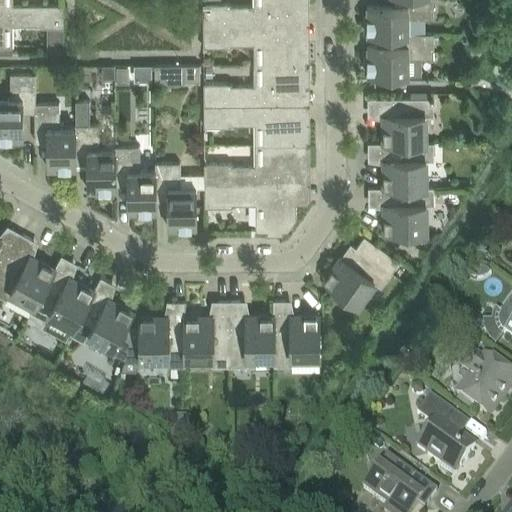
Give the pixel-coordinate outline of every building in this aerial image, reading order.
[(204,2),(204,24),(298,23),(298,12),(307,12),(307,2),(310,2),(310,0),(264,0),(265,4),(232,4),(232,2),(204,2)] [(368,15),(365,15),(365,31),(368,31),(368,33),(410,33),(410,32),(410,25),(410,17),(434,17),(434,0),(402,0),(402,4),(402,5),(368,5),(368,15)] [(0,45),(14,45),(14,44),(4,44),(4,24),(14,24),(37,24),(37,26),(64,26),(64,4),(4,5),(0,4),(0,45)] [(265,43),(265,64),(307,63),(307,60),(311,60),(310,45),(307,45),(307,35),(298,35),(298,23),(204,24),(205,46),(232,46),(232,43),(265,43)] [(368,55),(365,55),(365,70),(368,70),(369,74),(410,74),(422,73),(422,57),(435,57),(435,37),(435,33),(410,33),(368,33),(368,34),(378,34),(402,34),(403,45),(378,45),(368,45),(368,55)] [(197,63),(157,64),(157,81),(163,81),(169,85),(179,85),(185,80),(197,80),(197,63)] [(205,82),(205,104),(298,103),(298,92),(307,92),(307,82),(311,82),(311,66),(307,66),(307,63),(265,64),(265,84),(232,84),(232,82),(205,82)] [(103,64),(103,76),(115,76),(115,64),(103,64)] [(130,83),(130,66),(117,66),(118,83),(130,83)] [(24,105),(35,105),(35,102),(37,102),(37,73),(11,73),(11,97),(0,97),(0,142),(15,142),(15,139),(24,139),(24,105)] [(369,142),(435,142),(435,141),(426,141),(426,115),(434,115),(434,97),(369,97),(369,110),(385,110),(385,142),(369,142)] [(90,100),(76,100),(76,124),(77,163),(89,163),(89,190),(98,190),(98,193),(114,193),(114,190),(117,190),(117,177),(116,148),(101,148),(101,124),(90,124),(90,100)] [(36,134),(48,134),(49,168),(58,168),(58,172),(74,171),(74,168),(77,168),(77,163),(76,124),(76,126),(61,126),(61,102),(37,102),(35,102),(35,105),(36,134)] [(265,123),(266,144),(308,143),(308,140),(311,140),(311,125),(308,125),(307,115),(299,115),(298,103),(205,104),(205,126),(232,126),(232,123),(265,123)] [(369,186),(369,187),(435,187),(435,186),(427,186),(426,160),(435,160),(435,142),(369,142),(369,155),(385,154),(385,186),(369,186)] [(205,162),(206,184),(299,183),(299,172),(308,172),(308,162),(311,162),(311,146),(308,146),(308,143),(266,144),(266,164),(233,164),(233,162),(205,162)] [(158,193),(156,170),(141,170),(141,145),(116,145),(116,148),(117,177),(129,177),(129,211),(138,211),(138,215),(154,215),(154,211),(158,211),(158,193)] [(156,170),(158,193),(169,193),(169,228),(179,228),(179,231),(194,231),(194,227),(198,227),(197,186),(181,186),(181,161),(156,161),(156,170)] [(299,183),(206,184),(206,206),(233,206),(233,204),(266,203),(266,217),(261,217),(256,221),(256,231),(268,230),(268,234),(284,234),(284,230),(289,230),(298,218),(297,196),(299,196),(299,183)] [(435,187),(369,187),(369,199),(386,199),(386,232),(427,232),(427,204),(435,204),(435,187)] [(0,276),(24,233),(13,227),(6,241),(0,237),(0,276)] [(12,292),(36,305),(55,268),(27,253),(35,239),(24,233),(0,276),(0,294),(8,299),(12,292)] [(325,280),(341,291),(359,304),(375,281),(382,286),(400,260),(365,235),(357,246),(354,244),(345,258),(342,256),(325,280)] [(51,313),(75,326),(95,290),(66,274),(74,260),(63,254),(55,268),(36,305),(31,312),(47,320),(51,313)] [(476,266),(467,280),(472,281),(477,282),(482,281),(486,279),(490,276),(476,266)] [(90,334),(127,355),(128,352),(134,329),(127,325),(134,311),(105,295),(113,281),(102,276),(95,290),(75,326),(71,333),(86,342),(90,334)] [(498,322),(498,323),(498,324),(498,325),(498,326),(498,328),(499,329),(499,330),(500,331),(501,332),(502,333),(503,334),(503,335),(502,336),(509,341),(511,342),(511,297),(502,312),(500,315),(500,316),(499,317),(499,318),(498,319),(498,320),(498,322)] [(218,315),(186,316),(186,357),(213,357),(213,365),(231,365),(230,299),(218,299),(218,315)] [(243,299),(230,299),(231,365),(248,365),(248,357),(275,357),(275,315),(251,315),(243,315),(243,299)] [(287,299),(275,299),(275,315),(275,357),(275,365),(293,365),(293,372),(321,371),(321,356),(320,335),(320,315),(296,315),(287,315),(287,299)] [(127,355),(126,358),(141,357),(169,357),(169,366),(186,366),(186,357),(186,316),(186,300),(174,300),(174,316),(166,316),(141,316),(141,329),(134,329),(128,352),(127,355)] [(27,321),(27,322),(32,324),(36,316),(31,313),(27,321)] [(456,396),(471,407),(487,419),(501,400),(498,398),(505,389),(509,392),(511,388),(511,377),(484,357),(481,361),(471,354),(461,367),(471,375),(456,396)] [(337,359),(325,359),(325,375),(337,375),(337,359)] [(420,385),(409,387),(410,393),(416,397),(422,396),(420,385)] [(439,465),(436,468),(451,479),(474,447),(451,430),(459,419),(429,397),(416,415),(431,427),(416,448),(439,465)] [(186,421),(173,421),(173,433),(186,433),(186,421)] [(273,448),(259,448),(259,460),(273,459),(273,448)] [(382,511),(411,511),(421,500),(427,504),(436,492),(386,456),(362,490),(386,507),(382,511)]
